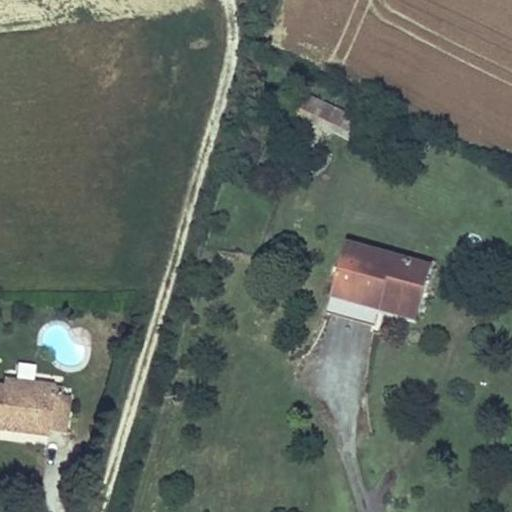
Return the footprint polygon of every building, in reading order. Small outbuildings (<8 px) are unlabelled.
[(349,141),(360,120),(310,93),(298,115),(349,141)] [(433,265),(348,242),(332,300),(381,313),(383,304),(420,314),(433,265)] [(420,314),(383,304),(381,313),(418,323),(420,314)] [(16,363),(14,379),(33,381),(35,365),(16,363)] [(55,387),(55,385),(4,379),(3,385),(0,385),(0,432),(48,439),(49,433),(67,436),(72,397),(63,396),(64,388),(55,387)]
